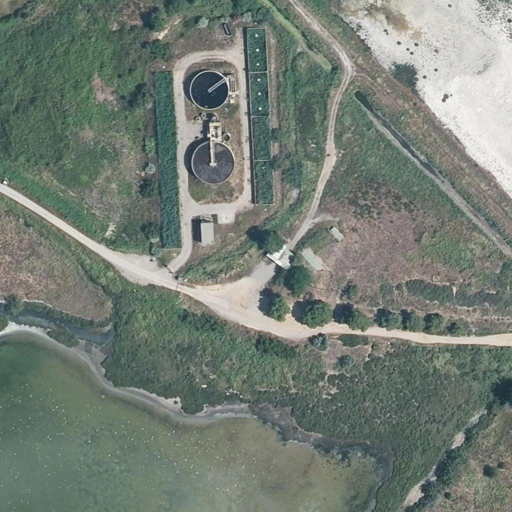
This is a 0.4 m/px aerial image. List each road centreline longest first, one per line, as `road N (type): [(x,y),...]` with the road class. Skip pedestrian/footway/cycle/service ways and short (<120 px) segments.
road 1 (unclassified): [(161,279),(289,328),(511,342)]
road 2 (track): [(306,224),(322,186),(335,104),(351,73),(294,0)]
road 3 (track): [(231,306),(278,268),(306,224),(343,219),(356,241),(334,301)]
road 4 (track): [(351,73),(511,225)]
road 5 (unclassified): [(161,279),(0,195)]
